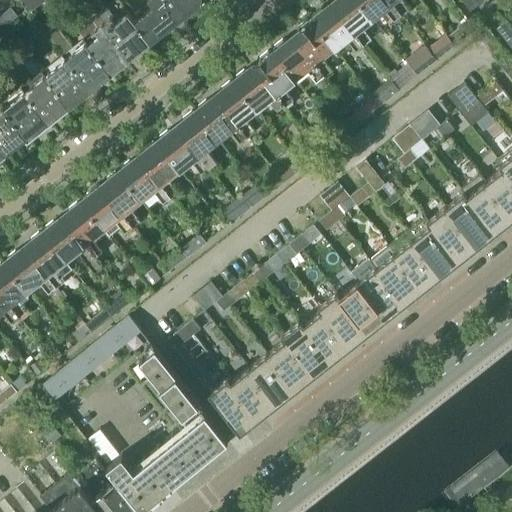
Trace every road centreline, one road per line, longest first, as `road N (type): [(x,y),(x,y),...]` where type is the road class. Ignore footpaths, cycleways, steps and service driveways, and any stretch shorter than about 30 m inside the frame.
road 1 (residential): [(511,246),(175,511)]
road 2 (residential): [(253,1),(243,21),(0,209)]
